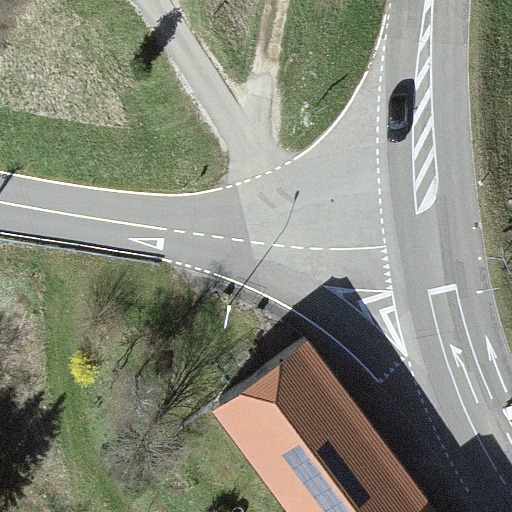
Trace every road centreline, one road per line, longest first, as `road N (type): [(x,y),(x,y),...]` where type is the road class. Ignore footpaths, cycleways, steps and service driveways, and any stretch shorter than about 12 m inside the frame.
road 1 (secondary): [(433,236),(184,231),(0,201)]
road 2 (primary): [(433,236),(455,341),(511,468)]
road 3 (primary): [(428,0),(422,103),(433,236)]
road 4 (track): [(246,129),(147,0)]
road 5 (track): [(275,0),(246,129)]
